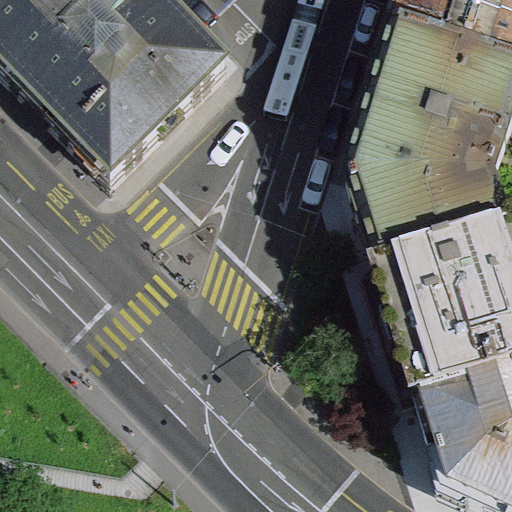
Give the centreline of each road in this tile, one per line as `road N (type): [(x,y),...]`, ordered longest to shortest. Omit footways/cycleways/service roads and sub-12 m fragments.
road 1 (tertiary): [(305,78),(246,269),(221,416)]
road 2 (tertiary): [(305,78),(162,224),(83,276)]
road 3 (primary): [(221,416),(83,276)]
road 4 (primary): [(221,416),(320,511)]
